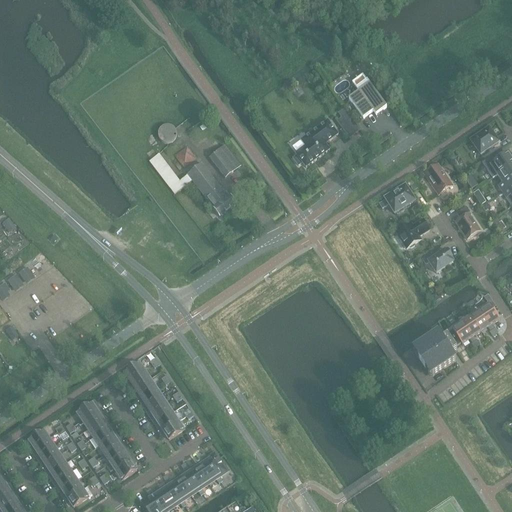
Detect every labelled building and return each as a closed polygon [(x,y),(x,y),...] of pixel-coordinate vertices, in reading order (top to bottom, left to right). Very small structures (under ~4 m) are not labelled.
[(387,109),(370,85),(369,86),(363,77),(360,79),(359,78),(356,81),(357,82),(353,84),(359,93),(349,100),(363,120),(377,110),(380,113),(383,111),(387,109)] [(330,151),(324,143),(328,141),(329,143),(338,136),(328,122),(308,137),(313,142),(297,154),(299,156),(295,159),(300,166),(302,164),(306,169),(330,151)] [(499,144),(489,130),(471,142),(481,156),(499,144)] [(238,169),(222,149),(210,159),(225,179),(238,169)] [(493,179),(497,177),(511,166),(511,157),(511,158),(509,155),(505,158),(501,152),(483,164),(493,179)] [(237,206),(230,197),(227,193),(225,194),(202,165),(180,182),(159,155),(150,162),(175,196),(185,189),(193,183),(214,211),(220,219),(237,206)] [(452,188),(438,166),(424,175),(439,197),(452,188)] [(511,187),(511,166),(497,177),(503,185),(498,187),(503,194),(511,187)] [(415,203),(405,187),(385,200),(386,201),(379,205),(382,210),(389,206),(395,215),(396,214),(397,216),(404,212),(403,210),(415,203)] [(511,208),(511,207),(511,187),(503,194),(511,208)] [(450,199),(443,203),(447,208),(454,204),(450,199)] [(480,233),(469,215),(470,214),(466,208),(456,215),(460,220),(456,224),(467,241),(480,233)] [(9,220),(3,224),(6,229),(12,225),(9,220)] [(419,238),(429,231),(423,221),(413,228),(412,226),(397,235),(407,250),(409,249),(411,249),(414,247),(415,245),(421,241),(419,238)] [(453,264),(451,260),(452,259),(448,252),(446,253),(445,252),(435,259),(432,254),(422,261),(426,266),(429,264),(437,275),(453,264)] [(28,269),(19,275),(25,283),(33,277),(28,269)] [(16,277),(8,283),(13,290),(22,284),(16,277)] [(5,285),(0,288),(0,296),(1,298),(10,292),(5,285)] [(499,321),(489,306),(479,312),(490,328),(488,329),(491,333),(490,334),(493,338),(498,334),(496,330),(495,331),(492,326),(499,321)] [(490,328),(479,312),(470,318),(481,334),(488,329),(490,328)] [(481,334),(470,318),(461,324),(472,340),(470,341),(473,345),(472,346),(475,350),(480,346),(478,342),(477,343),(474,338),(481,334)] [(472,340),(461,324),(452,330),(462,346),(470,341),(472,340)] [(12,328),(6,332),(10,337),(16,333),(12,328)] [(456,362),(452,356),(457,353),(448,339),(442,342),(439,336),(415,352),(433,378),(456,362)] [(130,382),(144,372),(139,363),(124,373),(130,382)] [(135,390),(150,381),(144,372),(130,382),(135,390)] [(141,399),(156,389),(150,381),(135,390),(141,399)] [(147,407),(161,398),(156,389),(141,399),(147,407)] [(152,416),(167,406),(161,398),(147,407),(152,416)] [(82,422),(97,412),(91,404),(77,413),(82,422)] [(158,425),(173,415),(167,406),(152,416),(158,425)] [(88,431),(103,421),(97,412),(82,422),(88,431)] [(164,433),(178,423),(173,415),(158,425),(164,433)] [(94,439),(109,430),(103,421),(88,431),(94,439)] [(169,442),(184,432),(178,423),(164,433),(169,442)] [(100,448),(114,438),(109,430),(94,439),(100,448)] [(34,449),(49,440),(43,431),(28,441),(34,449)] [(105,456),(120,447),(114,438),(100,448),(105,456)] [(40,458),(55,448),(49,440),(34,449),(40,458)] [(111,465),(126,455),(120,447),(105,456),(111,465)] [(46,466),(60,457),(55,448),(40,458),(46,466)] [(227,473),(223,467),(224,466),(220,459),(219,460),(214,454),(209,457),(210,459),(208,460),(204,455),(202,456),(221,484),(223,483),(219,478),(227,473)] [(117,474),(131,464),(126,455),(111,465),(117,474)] [(221,484),(202,456),(200,458),(204,463),(197,467),(209,485),(216,480),(219,485),(221,484)] [(51,475),(66,465),(60,457),(46,466),(51,475)] [(122,482),(137,472),(131,464),(117,474),(122,482)] [(57,484),(72,474),(66,465),(51,475),(57,484)] [(209,485),(197,467),(190,472),(185,465),(183,466),(203,496),(205,495),(201,490),(209,485)] [(203,496),(183,466),(181,468),(186,475),(179,479),(191,497),(198,492),(201,497),(203,496)] [(63,492),(77,482),(72,474),(57,484),(63,492)] [(191,497),(179,479),(172,484),(167,477),(165,478),(185,508),(187,507),(183,502),(191,497)] [(185,508),(165,478),(163,480),(168,487),(161,491),(173,509),(180,504),(183,509),(185,508)] [(68,501),(83,491),(77,482),(63,492),(68,501)] [(0,501),(11,494),(5,486),(0,489),(0,501)] [(74,509),(89,500),(83,491),(68,501),(74,509)] [(167,511),(173,509),(161,491),(154,496),(150,491),(148,492),(161,511),(167,511)] [(161,511),(148,492),(147,493),(150,499),(143,503),(148,511),(161,511)] [(0,509),(1,511),(3,511),(17,503),(11,494),(0,501),(0,509)] [(17,503),(3,511),(21,511),(23,511),(17,503)]
